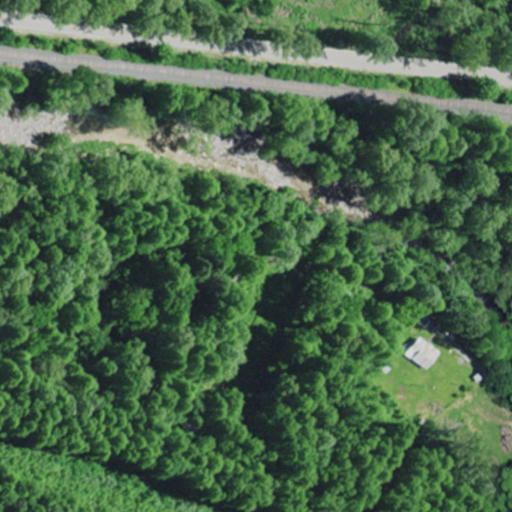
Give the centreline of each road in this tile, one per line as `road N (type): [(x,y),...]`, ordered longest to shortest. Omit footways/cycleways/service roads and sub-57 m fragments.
road 1 (secondary): [(511,77),(0,18)]
road 2 (residential): [(511,399),(379,294),(331,271),(249,266),(225,303),(221,351)]
